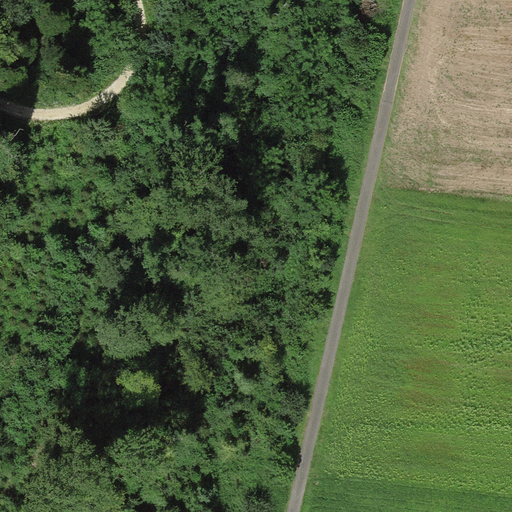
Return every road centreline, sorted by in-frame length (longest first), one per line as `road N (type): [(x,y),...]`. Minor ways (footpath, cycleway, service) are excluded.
road 1 (track): [(406,0),(296,511)]
road 2 (track): [(136,0),(140,34),(124,85),(91,108),(47,111),(0,101)]
